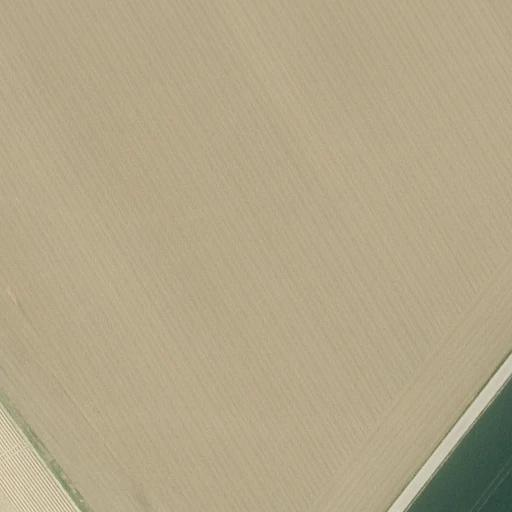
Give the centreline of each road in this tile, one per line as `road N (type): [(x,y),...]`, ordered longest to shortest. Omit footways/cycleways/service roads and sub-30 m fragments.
road 1 (unclassified): [(393,511),(511,364)]
road 2 (track): [(0,402),(78,511)]
